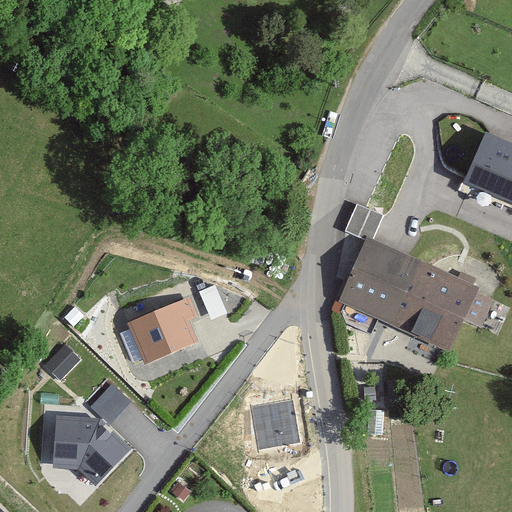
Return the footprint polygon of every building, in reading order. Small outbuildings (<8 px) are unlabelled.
[(511,208),(511,141),(486,131),(461,190),(511,211),(511,208)] [(383,204),(370,233),(394,244),(408,216),(383,204)] [(474,358),(501,301),(389,248),(362,304),(474,358)] [(128,325),(146,366),(200,342),(190,321),(199,317),(190,297),(128,325)] [(93,401),(115,421),(135,399),(114,379),(93,401)] [(53,416),(55,468),(81,470),(95,480),(131,453),(110,428),(86,415),(53,416)]
